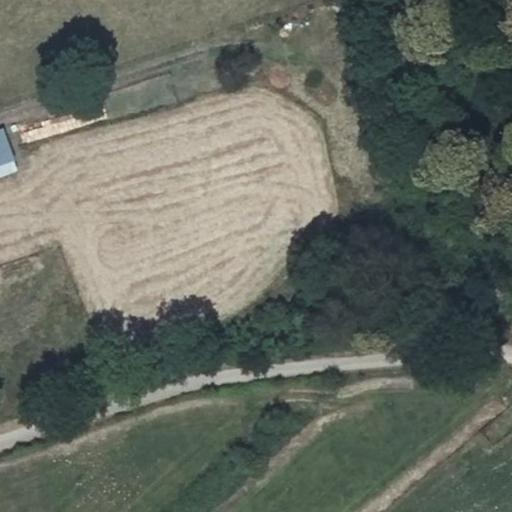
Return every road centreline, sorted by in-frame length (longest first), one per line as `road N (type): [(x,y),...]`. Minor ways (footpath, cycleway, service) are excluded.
road 1 (unclassified): [(511,357),(438,353),(159,380),(0,432)]
road 2 (track): [(0,121),(237,44)]
